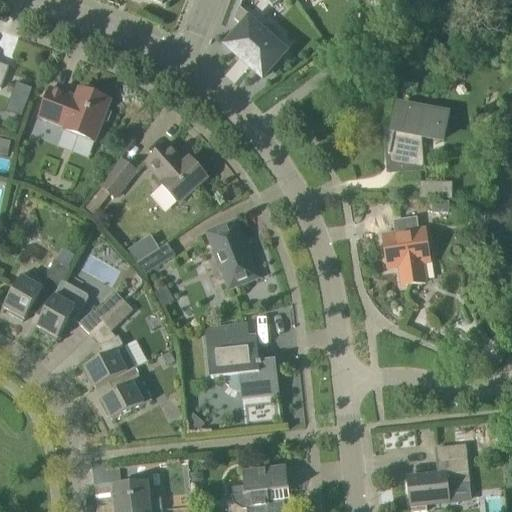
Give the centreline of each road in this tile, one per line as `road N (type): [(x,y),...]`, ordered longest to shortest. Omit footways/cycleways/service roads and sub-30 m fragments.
road 1 (residential): [(345,380),(336,307),(301,205),(251,131),(182,65)]
road 2 (residential): [(83,511),(79,458),(63,409),(0,354)]
road 3 (residential): [(345,380),(412,380),(470,393),(511,384)]
road 4 (residential): [(182,65),(29,0)]
road 5 (residential): [(358,511),(345,380)]
